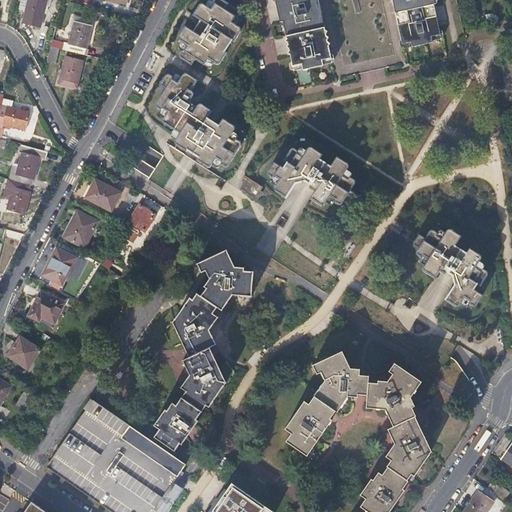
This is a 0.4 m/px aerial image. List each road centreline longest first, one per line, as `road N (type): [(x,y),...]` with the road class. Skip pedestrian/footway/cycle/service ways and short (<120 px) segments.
road 1 (residential): [(84,150),(0,312)]
road 2 (residential): [(161,0),(84,150)]
road 3 (residential): [(0,33),(17,48),(63,134),(84,150)]
road 4 (residential): [(432,511),(500,409)]
